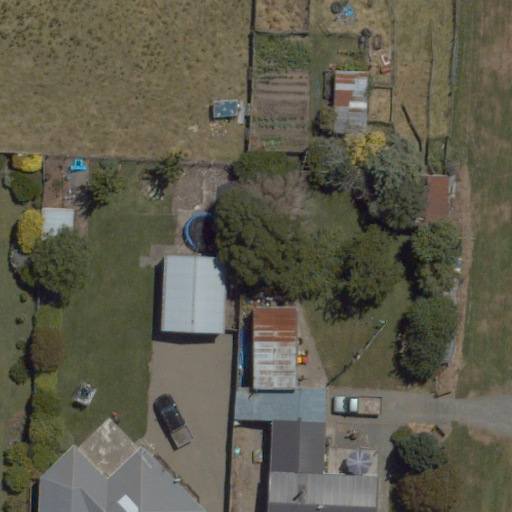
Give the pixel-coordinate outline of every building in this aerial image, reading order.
[(327,0),(328,35),(375,33),(374,0),(327,0)] [(253,41),(254,74),(311,72),(310,40),(253,41)] [(368,70),(332,70),(332,128),(369,128),(368,70)] [(225,258),(162,259),(164,333),(227,332),(225,258)] [(293,306),(252,306),(251,388),(293,388),(293,306)] [(276,422),(276,474),(325,474),(324,396),(237,397),(237,422),(276,422)] [(196,511),(110,417),(38,482),(37,511),(196,511)] [(276,474),(270,475),(269,511),(373,511),(373,473),(325,474),(276,474)]
